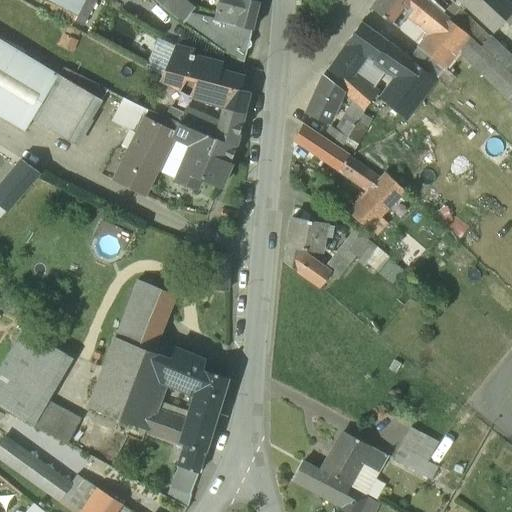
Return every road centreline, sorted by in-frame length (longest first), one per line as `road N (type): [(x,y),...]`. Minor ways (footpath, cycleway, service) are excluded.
road 1 (residential): [(260,250),(133,201),(0,127)]
road 2 (residential): [(241,445),(260,250)]
road 3 (residential): [(272,115),(352,0)]
road 4 (residential): [(260,250),(272,115)]
